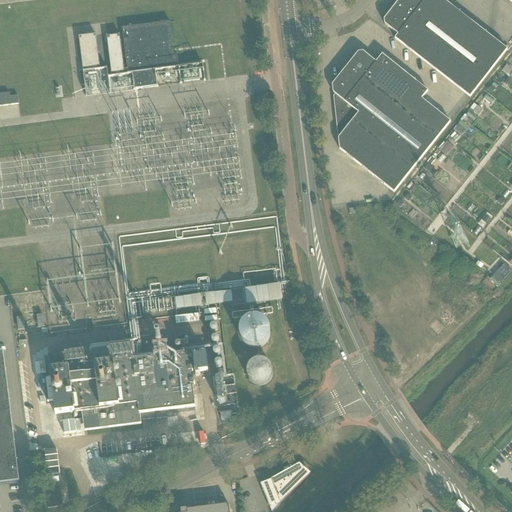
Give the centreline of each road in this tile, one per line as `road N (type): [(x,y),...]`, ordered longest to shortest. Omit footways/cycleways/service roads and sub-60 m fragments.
road 1 (unclassified): [(265,0),(289,204),(311,221)]
road 2 (unclassified): [(118,511),(312,416)]
road 3 (tertiary): [(311,221),(290,32)]
road 4 (tertiary): [(377,377),(317,251)]
road 5 (tertiary): [(317,251),(322,292),(358,380)]
road 6 (tertiary): [(448,489),(377,377)]
road 7 (tertiary): [(365,393),(420,469),(448,489)]
